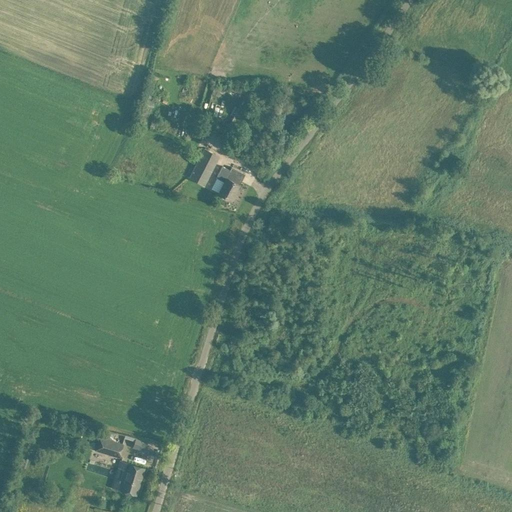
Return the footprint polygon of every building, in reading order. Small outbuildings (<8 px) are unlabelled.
[(146,99),(144,105),(152,107),(154,101),(146,99)] [(225,103),(213,102),(212,114),(223,116),(225,103)] [(240,106),(231,120),(236,123),(244,108),(240,106)] [(204,185),(219,156),(204,148),(189,178),(204,185)] [(232,200),(245,174),(231,167),(230,170),(222,166),(216,178),(224,182),(218,193),(232,200)] [(119,457),(123,444),(99,437),(95,450),(119,457)] [(136,438),(133,447),(145,451),(147,442),(136,438)] [(120,490),(136,495),(141,477),(144,468),(129,463),(120,490)]
